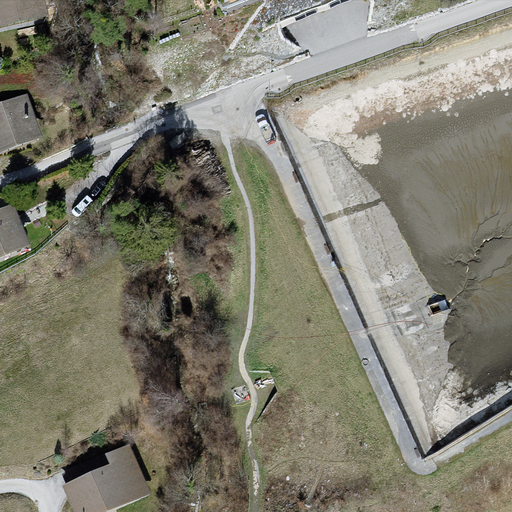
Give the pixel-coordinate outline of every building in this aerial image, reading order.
[(41,0),(0,0),(0,50),(52,34),(41,0)] [(221,0),(226,11),(253,0),(221,0)] [(29,101),(0,108),(0,162),(43,150),(29,101)] [(16,210),(0,216),(0,267),(34,252),(16,210)] [(134,456),(70,481),(82,511),(105,511),(149,495),(134,456)]
